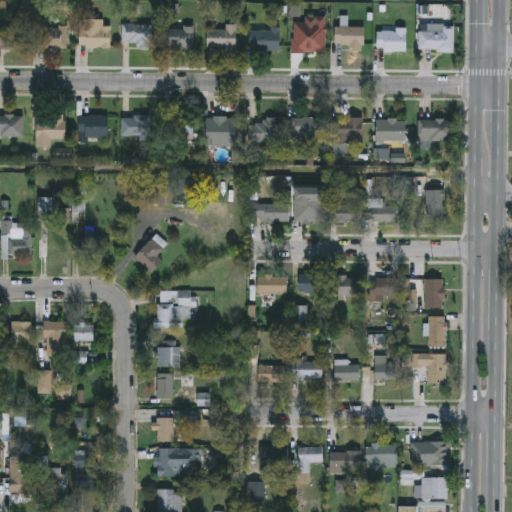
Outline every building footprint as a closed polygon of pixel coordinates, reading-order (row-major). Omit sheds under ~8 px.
[(0,45),(0,23),(25,23),(25,45),(0,45)] [(80,47),(80,23),(111,23),(111,47),(80,47)] [(310,31),(317,42),(328,35),(321,24),(310,31)] [(122,43),(122,25),(152,25),(152,48),(137,48),(137,43),(122,43)] [(237,25),(237,47),(207,47),(207,29),(226,29),(226,25),(237,25)] [(454,51),(419,51),(419,31),(427,31),(427,25),(454,25),(454,51)] [(67,26),(67,47),(37,47),(37,26),(67,26)] [(365,26),(365,49),(336,49),(336,26),(365,26)] [(195,50),(165,50),(165,27),(195,27),(195,50)] [(250,29),(281,29),(281,49),(250,49),(250,29)] [(377,29),(407,29),(407,51),(377,51),(377,29)] [(66,139),(53,139),(53,147),(36,147),(36,120),(52,120),(52,113),(66,113),(66,139)] [(0,114),(24,114),(24,137),(0,137),(0,114)] [(109,115),(109,137),(79,137),(79,115),(109,115)] [(194,137),(165,137),(165,115),(194,115),(194,137)] [(152,116),(152,137),(121,137),(121,116),(152,116)] [(237,117),(237,138),(207,138),(207,117),(237,117)] [(278,141),(250,141),(250,123),(263,123),(263,117),(278,117),(278,141)] [(364,117),(364,139),(334,139),(334,117),(364,117)] [(291,139),(291,118),(322,118),(322,139),(291,139)] [(407,142),(377,142),(377,118),(407,118),(407,142)] [(454,141),(418,141),(418,119),(454,119),(454,141)] [(401,177),(421,177),(421,196),(401,196),(401,177)] [(445,189),(445,216),(426,216),(426,189),(445,189)] [(325,200),(325,222),(302,222),(302,200),(325,200)] [(398,201),(398,222),(369,222),(369,201),(398,201)] [(258,204),(290,204),(290,222),(258,222),(258,204)] [(360,222),(332,222),(332,204),(360,204),(360,222)] [(31,222),(31,256),(2,256),(2,222),(31,222)] [(67,256),(45,256),(45,230),(67,230),(67,256)] [(102,255),(80,255),(80,232),(102,232),(102,255)] [(135,256),(154,237),(165,248),(157,255),(163,261),(152,273),(135,256)] [(258,293),(258,275),(288,275),(288,293),(258,293)] [(297,291),(297,275),(327,275),(327,291),(297,291)] [(338,295),(338,276),(363,276),(363,295),(338,295)] [(399,278),(399,296),(371,296),(371,278),(399,278)] [(445,308),(426,308),(426,279),(445,279),(445,308)] [(158,328),(157,291),(190,291),(190,328),(158,328)] [(446,347),(429,347),(429,316),(446,316),(446,347)] [(31,321),(32,339),(17,339),(17,367),(5,367),(5,340),(12,339),(12,322),(31,321)] [(68,322),(68,356),(45,356),(45,322),(68,322)] [(94,340),(75,340),(75,323),(94,323),(94,340)] [(180,367),(157,367),(157,340),(180,340),(180,367)] [(429,367),(412,367),(412,354),(447,354),(447,384),(429,384),(429,367)] [(387,355),(387,363),(396,363),(396,379),(376,379),(376,355),(387,355)] [(336,360),(349,360),(349,365),(360,365),(360,381),(336,381),(336,360)] [(324,361),(324,379),(292,379),(292,361),(324,361)] [(288,365),(288,383),(258,383),(258,365),(288,365)] [(39,371),(52,371),(52,392),(39,392),(39,371)] [(174,373),(174,397),(157,397),(157,373),(174,373)] [(157,442),(157,418),(174,418),(174,442),(157,442)] [(448,443),(448,466),(417,466),(417,443),(448,443)] [(396,444),(396,467),(366,467),(366,444),(396,444)] [(288,446),(288,470),(261,470),(261,446),(288,446)] [(311,462),(311,473),(299,473),(299,446),(323,446),(323,462),(311,462)] [(159,476),(159,448),(188,448),(188,462),(179,462),(179,476),(159,476)] [(330,471),(330,452),(361,452),(361,471),(330,471)] [(33,456),(33,495),(10,495),(10,456),(33,456)] [(68,470),(68,493),(45,493),(45,470),(68,470)] [(95,490),(75,490),(75,474),(95,474),(95,490)] [(448,478),(448,500),(422,500),(422,478),(448,478)] [(157,511),(157,489),(184,489),(184,511),(157,511)]
